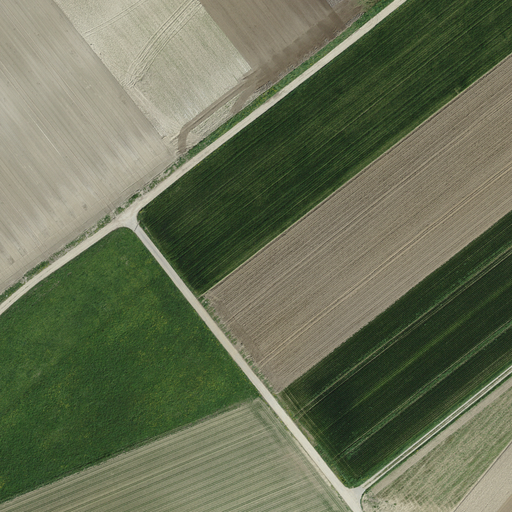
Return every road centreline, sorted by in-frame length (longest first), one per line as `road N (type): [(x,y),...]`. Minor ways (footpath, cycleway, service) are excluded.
road 1 (track): [(0,318),(400,0)]
road 2 (track): [(127,216),(360,511)]
road 3 (track): [(511,371),(349,497)]
